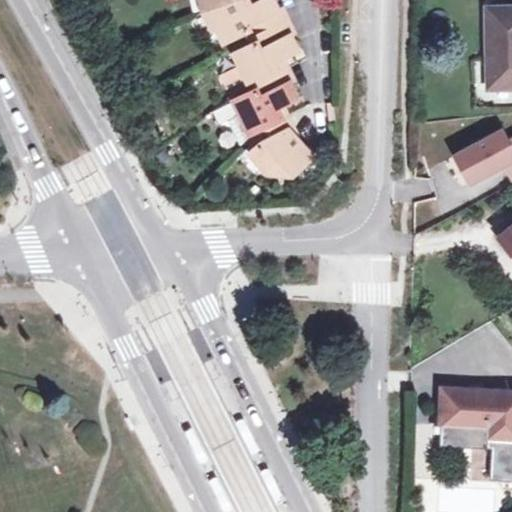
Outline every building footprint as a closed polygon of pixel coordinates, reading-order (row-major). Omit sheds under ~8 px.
[(206,0),(209,11),(241,0),(206,0)] [(254,39),(287,23),(281,10),(276,13),(269,0),(268,0),(248,8),(245,0),(241,0),(209,11),(224,43),(251,33),(254,39)] [(511,9),(488,9),(488,58),(494,59),(494,87),(511,86),(511,9)] [(254,86),(282,71),(278,63),(296,54),(289,38),(293,36),(287,23),(254,39),(256,44),(235,56),(250,88),(254,86)] [(353,62),(345,62),(343,91),(351,92),(353,62)] [(285,70),(282,71),(254,86),(256,90),(234,102),(241,116),(250,135),(254,133),(281,120),(277,111),(295,100),(288,85),(292,84),(285,70)] [(250,135),(241,116),(227,123),(240,147),(257,140),(254,133),(250,135)] [(281,120),(254,133),(257,140),(260,145),(252,153),(275,177),(292,178),(312,160),(289,135),(293,131),(287,118),(281,120)] [(502,131),(458,155),(472,182),(507,163),(511,171),(511,140),(508,143),(502,131)] [(511,229),(502,237),(511,250),(511,229)] [(511,391),(442,389),(442,423),(487,428),(487,440),(511,441),(511,391)] [(241,421),(235,424),(250,453),(253,451),(256,449),(241,421)] [(191,431),(184,434),(199,463),(202,461),(205,459),(191,431)] [(267,472),(260,475),(275,504),(279,502),(282,500),(267,472)] [(214,478),(208,481),(222,510),(226,508),(229,507),(214,478)]
